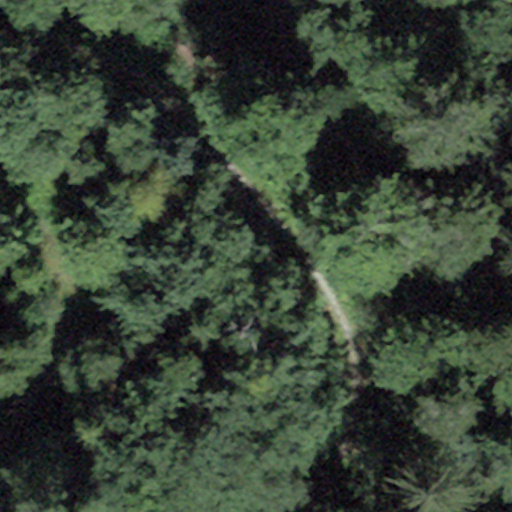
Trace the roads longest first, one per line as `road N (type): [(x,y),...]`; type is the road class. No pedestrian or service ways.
road 1 (track): [(289,511),(348,377),(289,203),(194,112),(0,35)]
road 2 (track): [(0,201),(42,219),(93,307),(61,398),(0,464)]
